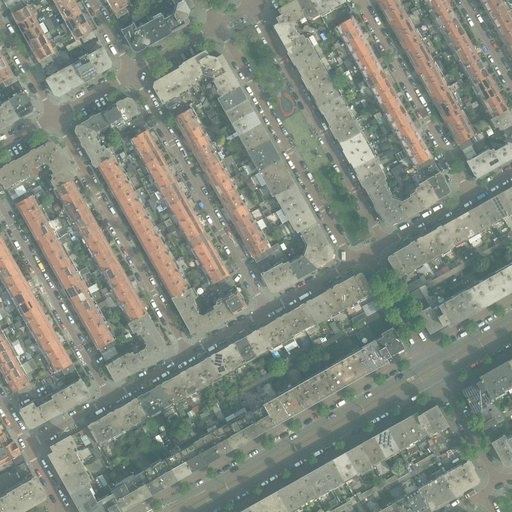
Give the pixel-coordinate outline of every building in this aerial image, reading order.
[(27,6),(24,1),(23,0),(19,0),(16,2),(17,5),(20,3),(23,9),(27,6)] [(76,4),(73,0),(61,0),(55,4),(61,13),(76,4)] [(131,4),(128,0),(116,0),(110,3),(115,13),(125,7),(131,4)] [(194,6),(190,0),(175,0),(177,2),(175,9),(188,12),(189,9),(194,6)] [(321,15),(312,0),(296,0),(279,10),(282,15),(277,18),(280,23),(285,21),(296,23),(297,20),(304,17),(306,19),(309,17),(311,18),(319,14),(320,16),(321,15)] [(312,0),(321,15),(346,1),(344,0),(312,0)] [(401,5),(398,0),(381,0),(378,2),(383,10),(392,5),(394,9),(401,5)] [(450,7),(448,4),(445,0),(430,0),(426,3),(435,19),(452,10),(450,8),(450,7)] [(504,3),(502,0),(480,0),(481,2),(484,7),(486,10),(487,12),(504,3)] [(128,12),(140,5),(138,1),(131,4),(125,7),(128,12)] [(505,3),(504,3),(487,12),(489,15),(490,18),(491,18),(493,23),(495,27),(495,26),(497,29),(511,20),(511,10),(507,2),(505,3)] [(20,3),(17,5),(10,9),(13,14),(23,9),(20,3)] [(18,23),(37,13),(32,4),(30,5),(27,6),(23,9),(13,14),(18,23)] [(81,13),(76,4),(61,13),(66,22),(81,13)] [(407,14),(401,5),(394,9),(392,5),(383,10),(390,24),(407,14)] [(128,13),(128,12),(125,7),(115,13),(119,18),(128,13)] [(190,22),(187,18),(187,17),(188,12),(175,9),(173,17),(180,28),(190,22)] [(353,18),(349,12),(347,9),(336,14),(338,18),(335,20),(338,25),(339,26),(353,18)] [(460,24),(458,21),(452,10),(435,19),(445,36),(461,27),(460,24)] [(39,25),(34,16),(38,13),(37,13),(18,23),(24,33),(39,25)] [(87,22),(81,13),(66,22),(71,31),(87,22)] [(415,29),(408,16),(407,14),(390,24),(396,33),(405,28),(408,33),(415,29)] [(49,19),(47,15),(40,19),(42,23),(49,19)] [(180,28),(173,17),(167,20),(164,16),(161,17),(160,16),(150,21),(160,39),(170,33),(171,32),(173,31),(174,31),(180,28)] [(362,35),(360,30),(353,18),(339,26),(336,27),(346,45),(362,35)] [(160,39),(150,21),(137,28),(131,19),(120,25),(134,50),(138,51),(145,48),(146,46),(148,45),(149,45),(160,39)] [(511,20),(497,29),(498,31),(500,35),(503,40),(505,43),(506,45),(511,42),(511,20)] [(298,33),(295,28),(296,23),(285,21),(280,23),(275,26),(293,58),(313,47),(308,38),(306,39),(304,35),(301,36),(299,33),(298,33)] [(92,32),(87,22),(71,31),(72,34),(76,41),(82,38),(92,32)] [(44,34),(39,25),(24,33),(29,42),(44,34)] [(461,27),(445,36),(451,48),(446,51),(446,52),(442,54),(444,58),(444,59),(449,56),(449,55),(454,52),(454,53),(470,43),(469,41),(467,37),(464,33),(465,32),(463,29),(462,29),(461,27)] [(421,40),(415,29),(408,33),(405,28),(396,33),(405,49),(421,40)] [(85,42),(95,37),(92,32),(82,38),(82,39),(76,42),(79,48),(82,46),(85,44),(84,42),(85,42)] [(49,43),(45,35),(44,34),(29,42),(34,52),(49,43)] [(372,53),(368,46),(362,35),(346,45),(353,57),(348,60),(344,63),(347,68),(356,63),(372,53)] [(58,51),(55,47),(56,46),(55,44),(59,42),(60,44),(64,42),(61,37),(49,43),(34,52),(40,61),(53,54),(58,51)] [(429,53),(421,40),(405,49),(410,58),(418,53),(421,57),(429,53)] [(100,73),(111,67),(112,63),(103,47),(102,48),(99,41),(96,43),(98,44),(91,52),(91,51),(90,49),(85,42),(84,42),(85,44),(82,46),(88,56),(75,63),(85,81),(96,75),(97,74),(99,72),(100,73)] [(479,57),(477,54),(474,49),(472,46),(470,43),(454,53),(463,69),(480,60),(478,58),(479,57)] [(320,60),(313,47),(293,58),(307,83),(327,72),(320,60)] [(74,88),(85,81),(75,63),(72,59),(64,63),(57,52),(58,52),(58,51),(53,54),(56,59),(57,62),(60,66),(62,71),(53,76),(52,75),(47,78),(56,94),(60,96),(70,90),(71,88),(73,87),(74,88)] [(206,75),(208,66),(206,65),(209,56),(206,51),(198,56),(199,56),(184,64),(184,65),(181,67),(182,68),(181,69),(189,83),(197,79),(195,76),(201,73),(206,75)] [(382,70),(379,65),(372,53),(356,63),(366,80),(382,70)] [(435,64),(444,58),(442,54),(441,53),(432,59),(429,53),(421,57),(418,53),(410,58),(418,73),(435,64)] [(52,75),(50,69),(52,68),(50,63),(56,59),(53,54),(40,61),(42,66),(41,67),(47,78),(52,75)] [(230,70),(226,63),(222,56),(217,59),(209,56),(206,65),(208,66),(206,75),(212,76),(218,78),(216,81),(222,91),(220,92),(222,97),(239,87),(232,74),(231,74),(230,71),(230,70)] [(0,71),(8,67),(3,58),(3,57),(0,58),(0,71)] [(488,74),(486,71),(483,66),(481,62),(480,60),(463,69),(468,76),(473,86),(489,77),(488,74)] [(442,77),(435,64),(418,73),(423,82),(432,77),(435,82),(442,77)] [(24,91),(18,80),(16,81),(8,67),(0,71),(0,82),(0,83),(1,84),(4,90),(10,100),(24,91)] [(174,97),(191,87),(189,83),(181,69),(170,75),(169,77),(167,78),(166,77),(156,83),(155,87),(164,103),(174,97)] [(392,88),(388,81),(382,70),(366,80),(357,85),(360,91),(369,86),(375,97),(392,88)] [(340,96),(329,76),(327,72),(307,83),(321,107),(340,96)] [(357,87),(350,75),(345,78),(352,90),(357,87)] [(448,88),(442,77),(435,82),(432,77),(423,82),(432,97),(448,88)] [(498,91),(496,87),(495,87),(493,83),(493,82),(491,79),(489,77),(473,86),(483,103),(499,94),(497,91),(498,91)] [(247,102),(244,98),(245,97),(239,87),(222,97),(223,97),(221,98),(224,102),(222,103),(231,119),(233,118),(235,122),(253,111),(248,102),(247,102)] [(402,105),(399,100),(392,88),(375,97),(385,114),(402,105)] [(456,101),(448,88),(432,97),(437,106),(445,101),(448,106),(456,101)] [(32,111),(33,107),(24,91),(10,100),(10,101),(2,105),(3,106),(0,107),(0,113),(7,125),(18,119),(18,118),(21,116),(22,117),(32,111)] [(507,107),(505,104),(502,99),(500,96),(499,94),(483,103),(491,118),(507,109),(507,108),(507,107)] [(354,120),(340,96),(321,107),(334,132),(354,120)] [(471,105),(466,96),(462,99),(468,108),(471,106),(472,106),(471,105)] [(140,113),(132,100),(128,98),(117,105),(126,121),(136,116),(140,113)] [(370,111),(366,102),(364,99),(361,101),(367,113),(370,111)] [(461,111),(460,108),(456,101),(448,106),(445,101),(437,106),(445,120),(461,111)] [(117,126),(126,121),(117,105),(81,125),(84,131),(97,135),(98,132),(111,125),(112,127),(116,125),(117,126)] [(412,122),(408,116),(402,105),(385,114),(395,132),(412,122)] [(476,115),(472,109),(471,106),(468,108),(466,109),(471,118),(476,115)] [(170,113),(173,119),(174,119),(175,118),(185,113),(181,107),(170,113)] [(190,109),(185,113),(175,118),(176,121),(178,124),(181,129),(183,133),(185,135),(200,127),(190,109)] [(217,115),(212,109),(206,113),(211,119),(217,115)] [(511,116),(507,109),(491,118),(492,119),(491,119),(496,129),(498,128),(500,131),(503,130),(509,139),(508,142),(511,142),(511,116)] [(260,126),(258,122),(259,121),(253,111),(235,122),(238,127),(236,128),(245,144),(247,143),(248,146),(267,136),(262,127),(260,126)] [(469,124),(462,112),(461,111),(445,120),(450,130),(459,125),(462,129),(469,124)] [(149,129),(147,125),(140,113),(136,116),(137,118),(128,124),(131,130),(135,137),(147,130),(149,129)] [(368,145),(354,120),(334,132),(348,156),(368,145)] [(421,140),(419,135),(412,122),(395,132),(405,149),(421,140)] [(474,132),(470,125),(469,124),(462,129),(459,125),(450,130),(459,145),(474,137),(480,133),(478,129),(474,132)] [(102,147),(97,139),(97,135),(84,131),(81,125),(78,127),(77,131),(97,166),(98,165),(114,156),(110,148),(107,150),(104,146),(102,147)] [(210,144),(200,127),(185,135),(186,138),(188,141),(191,147),(193,150),(194,152),(210,144)] [(135,137),(131,130),(125,133),(129,140),(132,139),(135,137)] [(156,145),(154,142),(151,136),(149,133),(147,130),(135,137),(132,139),(132,140),(141,156),(157,148),(156,145)] [(225,144),(235,138),(233,135),(223,140),(225,144)] [(274,151),(272,147),(272,145),(267,136),(248,146),(249,147),(250,147),(252,152),(250,153),(259,168),(261,167),(263,171),(281,160),(276,151),(274,151)] [(477,141),(474,137),(459,145),(462,150),(473,145),(472,144),(477,141)] [(227,148),(238,142),(236,138),(235,138),(225,144),(227,148)] [(431,157),(427,150),(421,140),(405,149),(405,150),(400,152),(396,155),(400,162),(409,157),(415,167),(419,164),(431,157)] [(390,147),(387,142),(380,146),(383,151),(390,147)] [(478,177),(511,157),(511,142),(508,142),(507,145),(494,152),(493,150),(490,151),(487,146),(478,151),(480,154),(475,157),(474,153),(470,155),(470,156),(468,154),(465,155),(475,174),(476,175),(477,174),(478,177)] [(74,179),(54,144),(50,143),(45,146),(48,151),(45,163),(48,164),(54,174),(52,175),(54,179),(51,180),(56,189),(72,180),(74,179)] [(220,161),(210,144),(194,152),(196,155),(198,159),(201,164),(203,168),(203,167),(204,170),(220,161)] [(382,169),(368,145),(348,156),(362,180),(382,169)] [(32,172),(30,169),(42,162),(45,163),(48,151),(45,146),(10,165),(19,181),(28,176),(28,174),(32,172)] [(165,162),(164,158),(163,158),(160,153),(161,153),(159,150),(158,150),(157,148),(141,156),(151,173),(167,164),(165,162)] [(394,154),(391,149),(384,153),(387,158),(394,154)] [(138,158),(135,153),(127,157),(131,163),(138,158)] [(124,174),(115,157),(114,156),(98,165),(100,168),(99,168),(101,171),(102,171),(105,177),(104,177),(106,180),(107,180),(108,183),(124,174)] [(235,163),(231,156),(224,160),(228,167),(232,164),(235,163)] [(426,168),(435,163),(431,157),(419,164),(422,171),(426,168)] [(288,175),(286,171),(286,170),(281,160),(263,171),(266,177),(264,178),(273,194),(275,192),(276,195),(295,185),(289,175),(288,175)] [(230,179),(220,162),(220,161),(204,170),(206,173),(205,173),(207,176),(208,176),(211,181),(210,182),(212,185),(213,185),(214,187),(230,179)] [(240,173),(238,169),(235,163),(232,164),(233,165),(233,166),(235,169),(233,170),(236,174),(231,176),(232,178),(237,175),(240,173)] [(175,178),(173,175),(170,170),(168,166),(168,167),(167,164),(151,173),(160,190),(176,181),(175,179),(175,178)] [(19,181),(10,165),(0,170),(0,178),(7,190),(12,187),(20,183),(19,181)] [(388,184),(385,180),(387,179),(382,169),(362,180),(380,213),(390,207),(388,205),(392,198),(385,186),(388,184)] [(400,184),(402,179),(405,173),(395,179),(400,184)] [(449,193),(450,190),(440,173),(428,180),(419,185),(420,186),(416,189),(426,206),(449,193)] [(134,192),(124,174),(108,183),(110,186),(109,186),(111,189),(112,189),(115,195),(114,195),(116,198),(117,198),(118,201),(134,192)] [(230,180),(230,179),(214,187),(216,190),(215,190),(217,194),(218,193),(221,199),(220,199),(222,202),(223,202),(224,205),(240,196),(250,190),(247,187),(240,191),(233,178),(230,180)] [(80,194),(79,191),(78,191),(76,186),(74,183),(74,182),(74,183),(72,180),(56,189),(65,206),(81,197),(80,194)] [(184,195),(182,192),(179,187),(180,187),(178,183),(177,184),(176,181),(160,190),(170,207),(186,198),(184,195)] [(300,197),(301,195),(295,185),(276,195),(277,196),(276,196),(290,220),(309,210),(303,199),(301,199),(300,197)] [(157,191),(154,186),(147,191),(150,196),(157,191)] [(504,219),(511,214),(511,187),(492,199),(504,219)] [(17,205),(35,194),(32,189),(12,200),(15,205),(17,204),(17,205)] [(398,222),(426,206),(416,189),(415,189),(416,192),(410,195),(411,197),(403,202),(392,198),(388,205),(390,207),(380,213),(383,219),(384,219),(387,223),(392,225),(398,221),(398,222)] [(43,190),(35,194),(17,205),(20,209),(19,209),(21,212),(22,212),(23,215),(39,206),(35,200),(41,197),(43,200),(47,197),(46,195),(43,190)] [(144,210),(134,192),(118,201),(120,203),(119,203),(121,207),(122,207),(125,212),(124,212),(126,216),(127,216),(128,218),(144,210)] [(250,213),(240,196),(224,205),(226,207),(225,208),(227,211),(230,216),(232,219),(234,222),(250,213)] [(90,211),(88,207),(88,208),(85,203),(85,202),(83,199),(81,197),(65,206),(72,218),(67,221),(70,225),(91,213),(89,211),(90,211)] [(194,212),(192,208),(192,209),(189,204),(189,203),(187,200),(186,198),(170,207),(177,220),(172,223),(170,219),(164,222),(168,230),(179,224),(195,215),(194,212)] [(479,232),(504,219),(492,199),(468,212),(479,232)] [(48,223),(39,206),(23,215),(24,217),(24,218),(28,224),(29,226),(31,229),(33,232),(48,223)] [(271,214),(268,209),(262,212),(266,218),(271,214)] [(154,227),(146,213),(144,210),(128,218),(130,221),(129,221),(131,225),(132,224),(135,230),(134,230),(136,233),(137,233),(138,236),(154,227)] [(314,222),(315,220),(309,210),(290,220),(295,230),(296,230),(298,233),(301,232),(307,244),(317,244),(318,247),(327,242),(317,224),(316,224),(314,222)] [(169,217),(166,211),(161,214),(164,220),(169,217)] [(467,239),(479,232),(468,212),(443,226),(455,246),(467,239)] [(100,230),(99,228),(99,227),(97,224),(94,219),(95,219),(93,216),(92,216),(91,213),(70,225),(70,226),(75,223),(82,236),(78,239),(78,238),(72,241),(74,245),(84,240),(100,230)] [(244,239),(269,225),(266,218),(262,220),(262,219),(255,223),(250,213),(234,222),(236,224),(235,225),(238,228),(237,228),(240,233),(240,234),(242,237),(244,239)] [(203,229),(201,225),(201,226),(198,221),(199,220),(197,217),(196,217),(195,215),(179,224),(188,241),(204,231),(203,229)] [(57,239),(48,223),(33,232),(34,234),(36,238),(39,242),(38,243),(40,246),(42,248),(57,239)] [(270,248),(260,231),(270,225),(269,225),(244,239),(245,242),(247,246),(247,245),(250,251),(252,254),(254,257),(264,251),(270,248)] [(274,233),(272,230),(270,226),(266,228),(270,236),(274,233)] [(429,262),(455,247),(455,246),(443,226),(417,241),(429,262)] [(164,245),(154,228),(154,227),(138,236),(140,239),(139,239),(141,242),(142,242),(145,247),(144,248),(146,251),(147,251),(148,254),(164,245)] [(109,244),(107,241),(106,241),(104,236),(102,232),(102,233),(100,230),(84,240),(93,256),(110,247),(108,244),(109,244)] [(214,248),(213,246),(212,246),(213,246),(211,242),(208,237),(206,234),(204,231),(188,241),(196,255),(190,259),(191,261),(198,257),(214,248)] [(507,238),(511,236),(511,235),(511,233),(511,231),(502,236),(498,238),(501,242),(504,240),(507,238)] [(67,257),(61,246),(71,240),(68,234),(61,238),(57,240),(57,239),(42,248),(43,251),(45,254),(48,259),(50,263),(50,262),(51,265),(67,257)] [(501,242),(498,238),(498,237),(486,244),(489,249),(490,248),(494,246),(497,244),(501,242)] [(400,278),(429,262),(417,241),(390,256),(389,260),(399,277),(400,278)] [(316,268),(316,267),(330,259),(332,253),(327,244),(327,242),(318,247),(317,244),(307,244),(308,245),(299,243),(298,248),(303,249),(307,250),(304,256),(291,264),(298,278),(316,268)] [(276,291),(284,286),(284,285),(286,284),(288,284),(298,278),(291,264),(290,264),(284,254),(283,255),(282,252),(278,255),(279,257),(276,259),(273,253),(281,248),(278,244),(270,248),(264,251),(267,256),(256,262),(263,274),(272,290),(276,291)] [(174,262),(164,245),(148,254),(150,256),(149,256),(151,260),(152,260),(154,265),(156,269),(157,269),(158,271),(174,262)] [(476,255),(488,249),(486,245),(474,252),(476,255)] [(14,260),(12,257),(9,252),(10,252),(8,249),(7,249),(6,246),(0,249),(0,271),(15,263),(14,261),(14,260)] [(119,264),(118,261),(116,257),(116,258),(113,253),(111,249),(110,247),(93,256),(94,257),(91,259),(94,265),(98,263),(100,268),(95,271),(96,271),(91,274),(93,278),(100,274),(119,264)] [(222,262),(220,259),(217,254),(216,251),(215,251),(214,248),(198,257),(207,274),(223,265),(222,263),(222,262)] [(476,256),(473,250),(461,257),(464,263),(466,262),(469,260),(473,258),(476,256)] [(267,256),(264,251),(254,257),(256,262),(267,256)] [(76,273),(73,268),(67,257),(51,265),(53,267),(52,268),(54,271),(55,271),(57,276),(59,279),(61,282),(76,273)] [(183,279),(174,262),(158,271),(160,274),(159,274),(161,278),(162,277),(165,283),(164,283),(166,287),(167,286),(167,288),(183,279)] [(24,277),(22,274),(19,269),(17,265),(17,266),(15,263),(0,271),(0,272),(9,289),(25,280),(23,277),(24,277)] [(127,278),(126,274),(125,274),(122,269),(123,269),(121,266),(119,264),(100,274),(102,276),(104,275),(112,289),(129,280),(127,278)] [(212,282),(228,273),(226,270),(227,270),(225,267),(223,265),(207,274),(212,282)] [(507,294),(511,290),(511,265),(496,275),(507,294)] [(85,290),(79,279),(90,273),(87,267),(76,273),(61,282),(62,284),(64,288),(67,292),(66,293),(68,296),(69,296),(70,298),(85,290)] [(444,274),(441,270),(435,273),(437,278),(444,274)] [(232,281),(229,275),(228,273),(212,282),(213,284),(217,282),(218,281),(222,287),(232,281)] [(373,292),(363,275),(359,274),(333,288),(345,309),(358,301),(373,292)] [(427,284),(423,275),(419,277),(424,286),(427,284)] [(479,309),(507,294),(496,275),(468,290),(479,309)] [(189,289),(184,280),(183,279),(167,288),(169,291),(171,294),(173,298),(192,289),(192,288),(189,290),(189,289)] [(430,308),(419,288),(423,286),(419,279),(405,287),(409,294),(411,297),(419,313),(431,333),(449,323),(440,306),(439,303),(437,301),(432,304),(433,306),(430,308)] [(33,294),(31,290),(31,291),(28,286),(27,282),(26,282),(25,280),(9,289),(4,292),(14,308),(18,305),(19,305),(34,296),(33,294)] [(137,294),(135,291),(132,286),(130,283),(129,280),(112,289),(122,306),(138,297),(137,294)] [(222,293),(235,286),(232,281),(222,287),(218,281),(217,282),(222,293)] [(96,284),(85,290),(70,298),(71,301),(73,304),(76,309),(78,313),(79,315),(95,307),(89,296),(99,290),(96,284)] [(318,324),(345,309),(333,288),(306,304),(318,324)] [(196,303),(195,299),(197,298),(192,289),(173,298),(190,327),(194,325),(197,330),(201,315),(200,315),(194,304),(196,303)] [(451,325),(479,309),(468,290),(440,306),(449,323),(451,325)] [(247,307),(238,291),(217,303),(217,305),(215,306),(224,320),(247,307)] [(43,311),(41,307),(40,307),(38,302),(36,299),(34,296),(19,305),(28,322),(44,313),(42,311),(43,311)] [(146,311),(144,307),(144,308),(141,303),(142,303),(140,299),(139,299),(138,297),(122,306),(131,323),(147,314),(146,311)] [(393,328),(377,298),(362,307),(368,317),(364,319),(375,339),(376,342),(386,359),(389,357),(390,357),(390,356),(402,349),(403,346),(393,328)] [(104,324),(97,311),(105,306),(107,309),(109,308),(106,301),(95,307),(79,315),(81,318),(82,321),(83,321),(86,326),(85,326),(87,329),(89,332),(104,324)] [(318,324),(306,304),(282,317),(293,336),(305,329),(309,335),(320,328),(318,324)] [(199,334),(224,320),(215,306),(214,307),(215,309),(204,316),(201,315),(197,330),(199,334)] [(364,312),(351,319),(354,324),(367,317),(364,312)] [(52,327),(50,324),(47,319),(45,315),(45,316),(44,313),(28,322),(37,339),(53,330),(52,327)] [(166,347),(156,328),(153,323),(147,314),(131,323),(129,324),(134,333),(137,332),(139,335),(141,334),(147,344),(147,346),(162,349),(166,347)] [(293,336),(282,317),(258,331),(269,350),(293,336)] [(119,323),(115,318),(112,320),(116,328),(120,326),(119,323)] [(338,329),(336,325),(334,321),(330,323),(333,328),(332,329),(335,335),(340,333),(338,329)] [(113,341),(104,324),(89,332),(90,334),(92,338),(95,342),(95,343),(97,346),(99,349),(113,341)] [(62,344),(60,341),(59,341),(57,336),(55,332),(53,330),(37,339),(47,356),(63,347),(61,344),(62,344)] [(364,336),(361,330),(355,334),(359,340),(364,336)] [(260,355),(269,350),(258,331),(235,344),(246,363),(248,367),(260,360),(261,362),(263,361),(260,355)] [(343,338),(341,333),(340,333),(336,336),(339,342),(340,343),(345,340),(343,338)] [(0,354),(14,347),(9,338),(5,341),(5,340),(0,343),(0,354)] [(320,338),(312,342),(315,347),(322,343),(320,339),(320,338)] [(116,346),(113,341),(99,349),(102,355),(113,349),(113,348),(116,346)] [(0,366),(15,358),(27,351),(22,342),(17,346),(14,347),(0,354),(0,366)] [(359,377),(388,361),(386,359),(376,342),(348,358),(359,377)] [(222,376),(246,363),(235,344),(211,357),(222,376)] [(164,354),(162,349),(147,346),(146,348),(153,360),(164,354)] [(71,360),(69,357),(66,352),(64,349),(63,347),(47,356),(56,371),(72,363),(71,361),(71,360)] [(153,360),(146,348),(146,349),(135,355),(133,352),(131,353),(140,368),(153,360)] [(294,359),(303,354),(300,349),(288,356),(291,361),(294,359)] [(140,368),(131,353),(128,355),(127,354),(120,358),(118,354),(106,361),(117,381),(140,368)] [(199,389),(222,376),(211,357),(197,365),(193,368),(187,371),(199,393),(201,392),(199,389)] [(280,367),(290,361),(288,357),(278,364),(280,367)] [(4,375),(20,367),(15,358),(0,366),(0,369),(1,371),(2,372),(4,375)] [(329,394),(359,377),(348,358),(318,374),(329,394)] [(492,397),(511,385),(511,368),(508,362),(481,377),(483,379),(492,397)] [(58,379),(75,369),(72,363),(56,371),(54,373),(55,374),(58,379)] [(25,375),(20,367),(4,375),(5,376),(5,378),(6,380),(7,380),(9,384),(25,375)] [(199,393),(187,371),(163,385),(173,404),(196,391),(198,394),(199,393)] [(304,408),(329,394),(318,374),(293,389),(304,408)] [(30,385),(25,376),(25,375),(9,384),(10,385),(9,387),(11,389),(12,389),(14,393),(30,385)] [(253,382),(255,381),(252,376),(241,382),(244,387),(253,382)] [(492,397),(483,379),(480,381),(465,390),(464,393),(475,412),(478,410),(493,401),(494,400),(492,397)] [(33,427),(61,411),(52,396),(44,380),(41,381),(49,395),(34,403),(33,401),(19,408),(30,426),(33,427)] [(61,411),(89,396),(88,394),(89,394),(81,380),(52,396),(61,411)] [(252,390),(255,388),(260,395),(256,387),(253,382),(244,387),(238,390),(241,396),(252,390)] [(149,417),(173,404),(163,385),(139,398),(149,417)] [(276,424),(304,408),(293,389),(266,404),(276,424)] [(223,397),(220,391),(215,394),(219,400),(223,397)] [(125,431),(149,417),(139,398),(114,412),(125,431)] [(212,405),(207,398),(203,401),(207,408),(211,406),(212,405)] [(229,406),(225,398),(216,404),(220,411),(229,406)] [(249,408),(244,401),(240,404),(245,411),(249,408)] [(504,420),(493,401),(478,410),(481,417),(479,418),(483,425),(486,430),(497,423),(504,420)] [(228,425),(225,419),(224,419),(223,419),(219,412),(218,412),(213,404),(212,405),(211,406),(219,421),(223,428),(209,435),(220,455),(249,439),(238,420),(228,425)] [(249,439),(276,424),(266,404),(265,405),(264,405),(238,420),(249,439)] [(449,426),(438,408),(435,407),(419,416),(428,434),(430,436),(430,437),(449,426)] [(502,408),(499,410),(504,420),(508,418),(505,413),(502,408)] [(100,445),(125,431),(114,412),(89,426),(100,445)] [(424,436),(428,434),(419,416),(417,413),(389,429),(401,450),(419,439),(421,444),(427,441),(424,436)] [(180,422),(176,416),(169,419),(173,426),(180,422)] [(220,455),(209,435),(195,444),(188,432),(191,430),(193,427),(188,419),(183,422),(186,428),(181,431),(187,441),(178,446),(181,451),(193,471),(220,455)] [(100,445),(89,426),(78,432),(81,436),(86,434),(94,448),(100,445)] [(147,442),(141,432),(138,427),(135,429),(136,431),(133,432),(141,446),(141,445),(147,442)] [(373,465),(401,450),(389,429),(361,445),(373,465)] [(511,463),(511,449),(507,441),(504,435),(502,437),(499,432),(489,437),(505,464),(508,465),(511,463)] [(0,462),(19,452),(12,441),(7,444),(2,434),(0,435),(0,462)] [(85,466),(75,447),(78,446),(72,436),(54,446),(53,446),(56,452),(50,455),(60,471),(64,478),(85,466)] [(144,451),(158,444),(155,438),(147,442),(141,445),(144,451)] [(450,449),(458,444),(455,438),(447,443),(450,449)] [(478,482),(479,480),(468,461),(468,462),(459,446),(459,445),(458,444),(450,449),(451,450),(446,452),(453,464),(461,459),(464,464),(443,475),(440,471),(454,496),(478,482)] [(357,474),(373,465),(361,445),(334,461),(345,481),(353,477),(355,481),(360,479),(357,474)] [(434,445),(429,448),(432,451),(433,451),(435,453),(437,458),(439,457),(440,456),(434,445)] [(415,446),(407,450),(410,455),(418,451),(415,446)] [(193,471),(181,451),(163,462),(154,447),(145,452),(153,467),(164,487),(193,471)] [(15,465),(23,460),(19,452),(0,462),(0,471),(14,464),(15,465)] [(425,470),(436,464),(437,464),(435,459),(434,460),(430,462),(427,464),(423,465),(422,466),(425,470)] [(345,481),(334,461),(306,476),(317,497),(345,481)] [(0,511),(17,511),(42,499),(43,495),(33,477),(25,482),(22,476),(20,478),(17,474),(27,468),(24,463),(14,469),(14,468),(0,475),(0,511)] [(122,511),(112,490),(109,485),(104,487),(98,477),(93,480),(85,466),(64,478),(72,494),(71,495),(80,511),(120,511),(121,511),(122,511)] [(412,477),(425,470),(422,466),(420,467),(416,469),(413,471),(410,473),(412,477)] [(164,487),(153,467),(140,474),(151,494),(164,487)] [(430,509),(454,496),(440,471),(428,477),(431,482),(419,489),(418,489),(430,509)] [(399,484),(412,477),(410,473),(409,473),(406,475),(402,477),(399,479),(397,480),(399,484)] [(151,494),(140,474),(129,480),(127,477),(118,482),(120,485),(112,490),(122,511),(124,510),(151,494)] [(288,511),(289,511),(317,497),(306,476),(278,492),(288,511)] [(398,511),(425,511),(430,509),(418,489),(394,502),(398,511)] [(288,511),(278,492),(250,508),(252,511),(288,511)] [(381,499),(376,492),(374,493),(372,494),(374,498),(375,497),(377,501),(381,499)] [(370,511),(366,503),(374,498),(372,494),(371,495),(368,497),(364,499),(360,501),(366,511),(370,511)] [(352,506),(357,503),(354,496),(350,498),(350,497),(345,500),(347,503),(340,506),(343,511),(344,510),(348,508),(352,506)] [(398,511),(394,502),(376,511),(398,511)]
